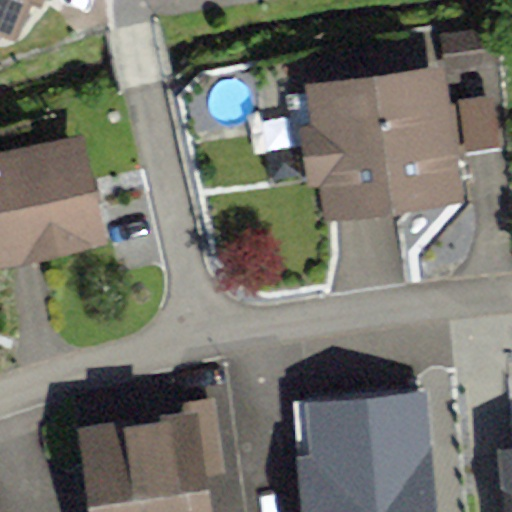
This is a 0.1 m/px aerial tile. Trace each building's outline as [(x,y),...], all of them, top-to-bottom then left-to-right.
[(63,0),(0,0),(0,31),(25,42),(38,10),(56,17),(63,0)] [(456,83),(321,101),(339,230),(474,212),(456,83)] [(463,87),(465,136),(506,134),(504,85),(463,87)] [(109,152),(0,168),(0,213),(10,278),(126,259),(109,152)] [(425,511),(416,410),(309,419),(317,511),(425,511)] [(214,511),(210,440),(91,448),(95,511),(214,511)]
